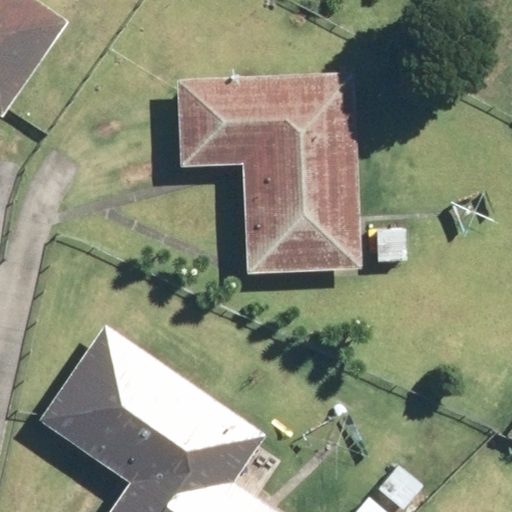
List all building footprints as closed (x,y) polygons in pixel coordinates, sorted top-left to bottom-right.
[(33,0),(0,0),(0,111),(66,24),(33,0)] [(345,71),(174,80),(179,168),(237,165),(243,278),(356,272),(345,71)] [(416,228),(374,223),(369,266),(411,271),(416,228)] [(107,324),(36,419),(120,481),(96,511),(279,511),(243,485),(272,447),(107,324)] [(317,474),(290,504),(298,511),(349,511),(355,506),(317,474)]
